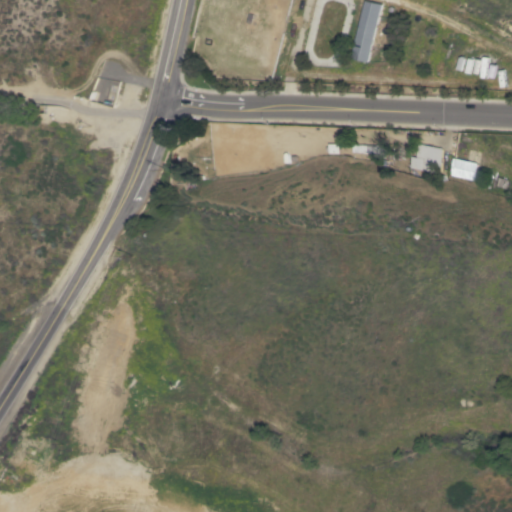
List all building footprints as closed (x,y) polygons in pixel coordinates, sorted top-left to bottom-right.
[(368,62),(352,58),(366,0),(382,4),(368,62)] [(404,59),(398,57),(407,24),(413,26),(404,59)] [(375,146),(376,145),(385,146),(384,158),(375,157),(375,154),(351,152),(352,144),(364,145),(365,139),(369,139),(375,139),(374,146),(375,146)] [(436,173),(407,168),(410,156),(415,157),(418,143),(442,148),(436,173)] [(474,180),(449,175),(453,158),(477,163),(474,180)]
